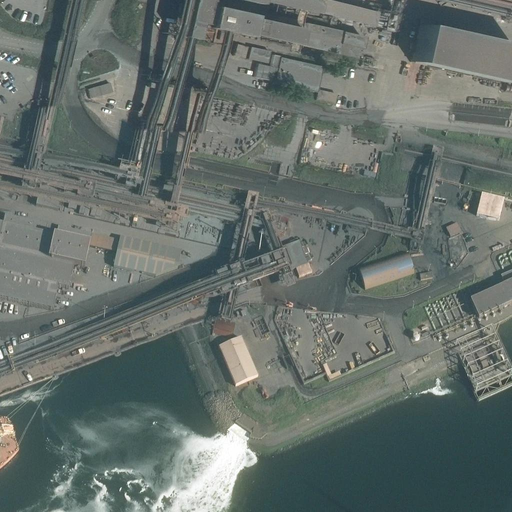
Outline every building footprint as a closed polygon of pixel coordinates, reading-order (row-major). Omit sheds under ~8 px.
[(370,9),(314,0),(305,0),(304,13),(368,23),(370,9)] [(276,19),(266,17),(261,37),(355,58),(360,36),(276,18),(276,19)] [(511,47),(511,45),(418,24),(409,61),(504,82),(511,47)] [(238,58),(240,48),(241,46),(235,45),(235,47),(233,56),(238,58)] [(268,52),(249,47),(246,59),(266,63),(268,52)] [(360,48),(357,60),(363,61),(366,50),(360,48)] [(277,56),(274,55),(271,55),(271,56),(269,67),(255,64),(252,77),(270,81),(272,72),(274,72),(275,68),(277,57),(277,56)] [(321,67),(278,57),(272,83),(315,93),(321,67)] [(111,98),(121,94),(115,74),(104,77),(111,98)] [(333,103),(335,93),(316,89),(314,99),(333,103)] [(62,192),(39,187),(38,195),(34,194),(33,198),(37,199),(35,206),(58,211),(58,210),(61,211),(62,208),(59,207),(62,192)] [(448,209),(438,213),(441,221),(451,217),(448,209)] [(0,299),(27,305),(52,311),(58,287),(68,290),(73,266),(84,269),(85,267),(89,248),(89,247),(105,251),(116,253),(116,254),(114,265),(113,268),(155,277),(177,269),(181,252),(120,238),(119,241),(92,235),(58,227),(55,237),(54,236),(47,235),(46,235),(45,234),(47,225),(15,217),(4,215),(4,217),(2,225),(0,224),(0,299)] [(294,244),(280,249),(289,272),(307,265),(306,263),(310,262),(309,258),(305,260),(299,242),(298,243),(296,240),(293,241),(294,244)] [(306,247),(308,255),(317,253),(314,244),(306,247)] [(407,253),(358,269),(365,290),(414,274),(407,253)] [(511,271),(500,277),(504,286),(470,301),(478,319),(511,303),(511,271)] [(240,339),(218,348),(235,387),(257,377),(240,339)]
